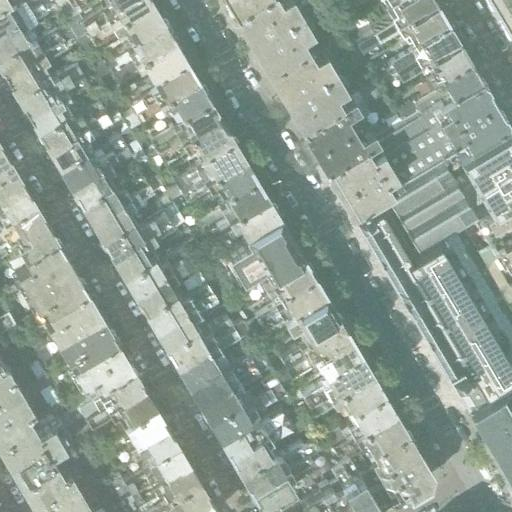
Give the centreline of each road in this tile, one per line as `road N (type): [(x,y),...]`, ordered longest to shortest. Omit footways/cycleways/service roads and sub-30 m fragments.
road 1 (residential): [(188,0),(468,473)]
road 2 (residential): [(241,511),(0,108)]
